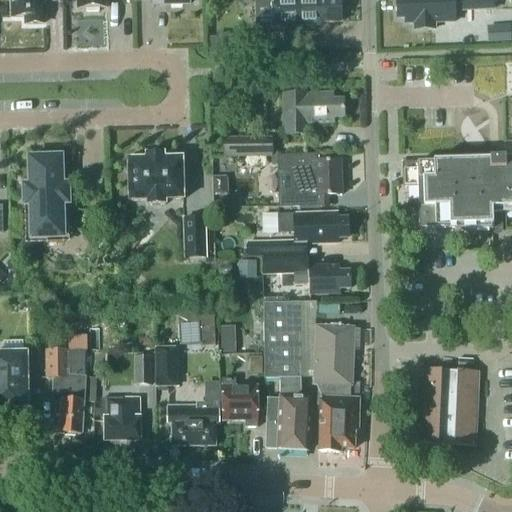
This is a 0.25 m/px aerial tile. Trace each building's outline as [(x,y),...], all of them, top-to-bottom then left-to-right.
[(13,0),(14,18),(27,18),(27,25),(46,25),(45,0),(13,0)] [(78,0),(79,10),(87,9),(87,13),(101,13),(101,9),(110,9),(109,0),(78,0)] [(271,0),(273,29),(273,32),(276,35),(297,35),(300,30),(300,27),(320,26),(321,23),(342,23),(340,0),(330,0),(319,0),(318,0),(271,0)] [(455,23),(454,11),(494,10),(493,0),(406,0),(406,1),(398,1),(399,20),(406,20),(406,24),(415,24),(416,30),(433,30),(433,23),(455,23)] [(495,25),(496,44),(511,43),(511,25),(495,25)] [(240,38),(209,39),(209,49),(210,56),(240,55),(240,38)] [(333,94),(305,95),(305,94),(282,95),(283,136),(307,135),(306,126),(334,125),(334,119),(345,119),(344,100),(333,100),(333,94)] [(222,159),(273,158),(272,139),(222,140),(222,159)] [(166,154),(148,155),(148,159),(130,160),(131,202),(149,201),(149,206),(168,206),(168,201),(186,200),(184,158),(166,159),(166,154)] [(65,240),(65,223),(64,205),(70,205),(70,186),(64,186),(63,158),(56,158),(56,156),(38,157),(38,159),(31,159),(32,187),(26,187),(26,206),(32,206),(33,241),(65,240)] [(340,161),(316,162),(316,156),(277,157),(277,171),(291,170),(292,197),(280,197),(281,209),(318,209),(318,197),(342,197),(340,161)] [(502,232),(502,215),(511,214),(511,159),(403,164),(404,188),(419,188),(420,230),(456,229),(456,232),(494,231),(494,232),(494,233),(495,234),(495,235),(496,235),(497,236),(499,236),(500,235),(501,234),(502,234),(502,233),(502,232)] [(227,178),(213,178),(213,196),(227,196),(227,178)] [(339,215),(295,216),(277,216),(277,235),(296,235),(296,245),(340,244),(340,239),(349,238),(349,221),(339,222),(339,215)] [(185,260),(206,260),(205,219),(184,220),(185,260)] [(264,260),(287,259),(287,244),(249,245),(250,258),(264,258),(264,260)] [(294,286),(310,285),(311,296),(342,296),(341,292),(351,291),(351,273),(341,273),(341,267),(308,268),(308,258),(287,259),(264,260),(265,276),(293,275),(294,286)] [(253,262),(239,262),(239,279),(253,279),(253,262)] [(268,402),(267,451),(309,452),(311,401),(302,400),(302,380),(301,305),(284,305),(266,305),(267,380),(282,380),(281,403),(268,402)] [(87,313),(69,313),(69,326),(87,326),(87,313)] [(236,328),(222,328),(222,354),(236,354),(236,328)] [(353,435),(358,431),(359,400),(350,400),(350,387),(353,387),(355,329),(317,328),(315,386),(318,386),(317,407),(320,407),(319,453),(339,454),(339,451),(353,451),(353,435)] [(82,437),(86,379),(88,339),(69,338),(69,350),(45,351),(46,379),(55,378),(53,403),(62,404),(60,435),(82,437)] [(139,339),(139,347),(152,347),(152,339),(139,339)] [(154,349),(155,388),(178,387),(177,349),(154,349)] [(21,408),(26,408),(25,357),(0,357),(0,408),(4,408),(4,412),(21,411),(21,408)] [(152,386),(153,359),(137,359),(136,386),(152,386)] [(420,371),(416,445),(478,448),(481,373),(420,371)] [(222,390),(222,398),(222,412),(223,421),(245,421),(245,429),(258,429),(258,390),(236,390),(236,381),(223,381),(223,390),(222,390)] [(220,426),(220,404),(220,384),(206,384),(206,404),(209,404),(209,408),(168,409),(168,427),(173,427),(173,448),(214,447),(214,426),(220,426)] [(105,442),(140,442),(140,400),(103,401),(103,420),(105,420),(105,442)]
